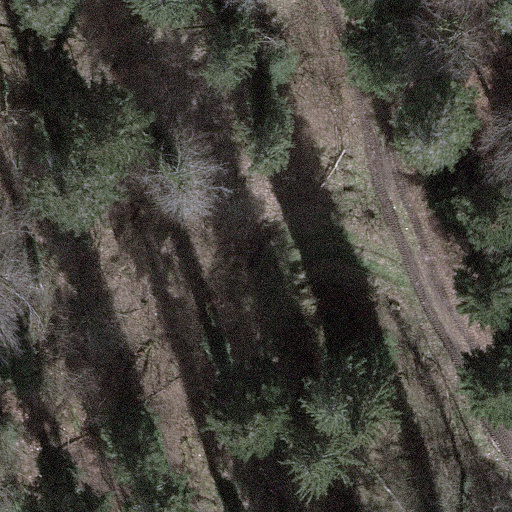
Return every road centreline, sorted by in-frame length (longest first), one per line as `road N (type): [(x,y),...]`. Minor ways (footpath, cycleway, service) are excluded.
road 1 (track): [(511,409),(396,194),(371,74),(344,0)]
road 2 (track): [(251,511),(270,294),(290,249),(396,194)]
